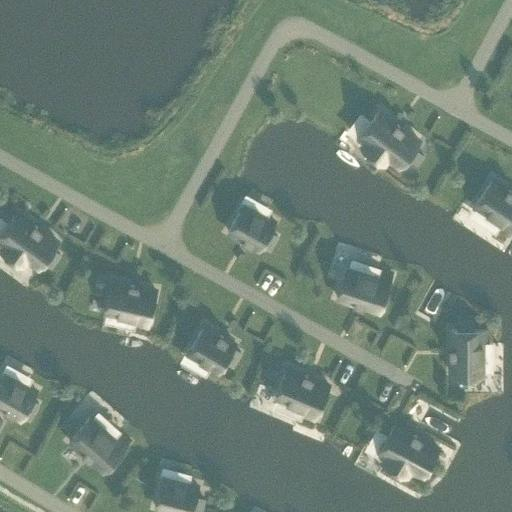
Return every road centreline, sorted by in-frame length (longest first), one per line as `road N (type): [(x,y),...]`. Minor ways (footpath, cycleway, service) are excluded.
road 1 (residential): [(158,247),(281,29),(300,26),(453,110)]
road 2 (residential): [(409,385),(158,247)]
road 3 (residential): [(0,159),(158,247)]
